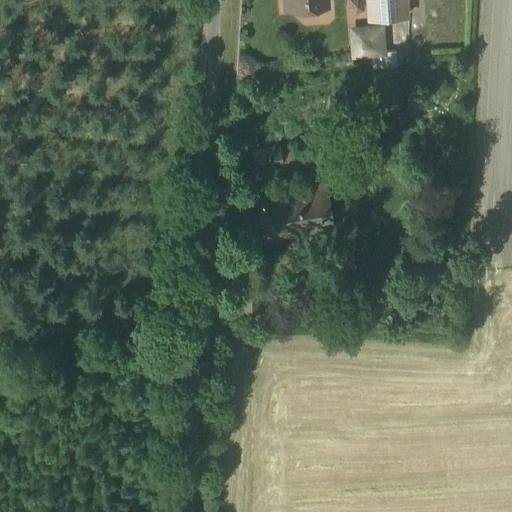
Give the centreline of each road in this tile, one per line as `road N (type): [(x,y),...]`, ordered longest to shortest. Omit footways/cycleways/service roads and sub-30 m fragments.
road 1 (unclassified): [(189,511),(205,174)]
road 2 (track): [(205,174),(218,0)]
